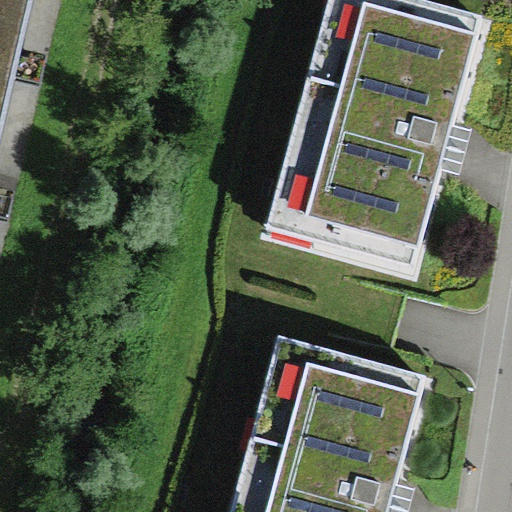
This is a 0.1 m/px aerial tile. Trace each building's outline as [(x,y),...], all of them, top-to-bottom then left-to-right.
[(0,0),(0,133),(30,0),(0,0)] [(482,16),(423,0),(331,0),(268,226),(411,266),(439,168),(446,144),(452,124),(482,16)] [(473,130),(452,124),(446,144),(439,168),(460,174),(473,130)] [(423,375),(279,336),(230,511),(385,511),(388,503),(394,483),(423,375)] [(408,511),(415,489),(394,483),(388,503),(385,511),(408,511)]
